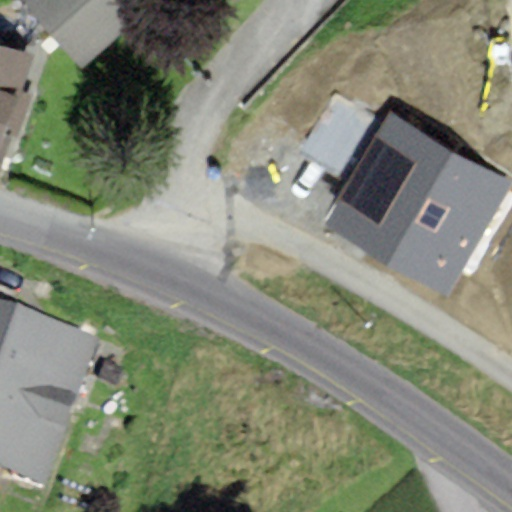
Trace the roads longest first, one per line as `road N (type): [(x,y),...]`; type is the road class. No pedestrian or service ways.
road 1 (secondary): [(511,487),(299,347),(133,265)]
road 2 (secondary): [(133,265),(0,217)]
